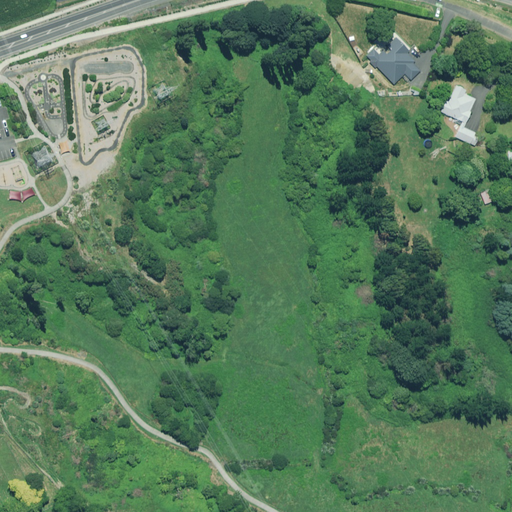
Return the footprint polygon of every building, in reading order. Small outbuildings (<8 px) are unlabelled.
[(410,51),(397,38),(388,46),(392,50),(388,54),(384,50),(379,55),(374,49),(367,56),(394,85),(406,74),(412,80),(421,71),(417,67),(427,57),(416,45),(410,51)] [(468,90),(457,85),(449,101),(447,100),(441,112),(463,122),(456,137),(472,144),(477,133),(465,127),(478,99),(466,94),(468,90)] [(109,129),(103,118),(93,123),(99,134),(109,129)] [(72,150),(69,141),(60,144),(63,152),(72,150)] [(57,164),(46,144),(28,154),(38,173),(57,164)] [(494,201),(490,190),(481,193),(485,205),(494,201)]
